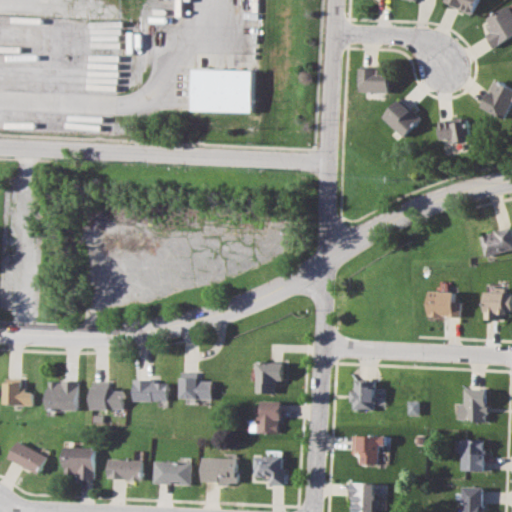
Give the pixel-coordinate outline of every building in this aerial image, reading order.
[(446,0),(478,0),(473,12),(446,0)] [(486,16),(510,2),(511,5),(511,36),(495,46),(487,32),(490,30),(486,24),(490,22),(486,16)] [(359,89),(361,66),(391,68),(390,91),(359,89)] [(194,67),(254,68),(253,111),(193,110),(194,67)] [(482,104),(498,78),(511,86),(511,104),(504,117),(482,104)] [(383,115),(401,97),(422,118),(404,136),(383,115)] [(438,121),(467,115),(471,138),(449,142),(448,136),(441,137),(438,121)] [(479,234),(511,226),(511,248),(484,255),(479,234)] [(486,290),(495,291),(495,285),(508,285),(508,291),(511,291),(511,311),(503,311),(503,318),(485,317),(486,290)] [(429,290),(456,292),(456,300),(462,300),(461,315),(428,314),(429,290)] [(254,392),(256,359),(284,361),(283,377),(277,377),(277,393),(254,392)] [(180,396),(181,370),(199,371),(199,379),(213,379),(212,397),(180,396)] [(135,398),(136,377),(157,377),(157,382),(169,382),(169,399),(135,398)] [(50,407),(51,380),(64,381),(64,378),(80,379),(79,409),(50,407)] [(353,408),(353,400),(349,400),(350,388),(354,388),(355,378),(375,379),(374,409),(353,408)] [(93,406),(95,379),(111,380),(110,388),(125,389),(124,408),(93,406)] [(6,402),(6,380),(24,380),(24,386),(29,386),(29,391),(35,391),(35,403),(6,402)] [(465,387),(487,388),(486,420),(463,419),(463,414),(457,414),(457,406),(464,406),(465,387)] [(262,398),(283,399),(283,418),(279,417),(279,432),(250,431),(250,418),(257,418),(258,415),(261,415),(262,398)] [(407,398),(419,399),(418,413),(406,413),(407,398)] [(352,434),(386,435),(386,443),(379,443),(379,463),(360,463),(360,451),(352,451),(352,434)] [(11,455),(21,438),(50,456),(40,473),(11,455)] [(460,438),(485,439),(484,470),(459,469),(460,438)] [(67,445),(97,446),(96,477),(79,476),(79,471),(66,471),(67,445)] [(257,476),(258,454),(284,455),(284,467),(288,467),(287,484),(271,483),(271,477),(257,476)] [(205,455),(239,456),(239,469),(241,469),(241,480),(231,480),(230,484),(220,484),(220,481),(204,480),(205,455)] [(112,457),(145,459),(144,478),(111,476),(112,457)] [(158,459),(194,461),(193,483),(184,483),(184,479),(174,479),(174,483),(157,482),(158,459)] [(350,481),(376,482),(375,497),(379,497),(379,507),(375,506),(374,511),(353,511),(354,496),(349,496),(350,481)] [(460,511),(462,484),(483,485),(481,511),(460,511)]
